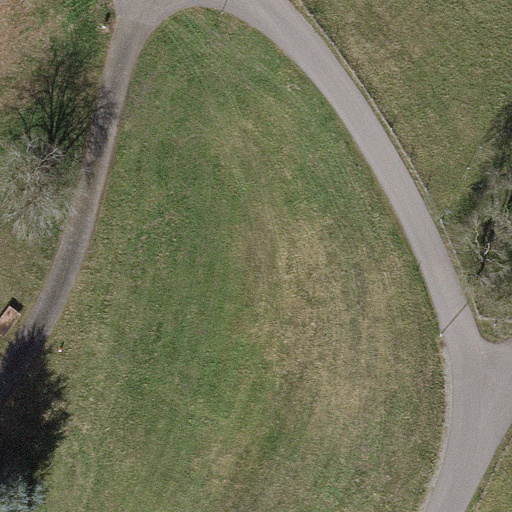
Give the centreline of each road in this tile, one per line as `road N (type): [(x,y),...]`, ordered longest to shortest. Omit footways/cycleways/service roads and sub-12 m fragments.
road 1 (residential): [(445,511),(494,408),(416,217),(365,124),(319,61),(271,14),(244,0)]
road 2 (track): [(0,389),(35,344),(143,0)]
